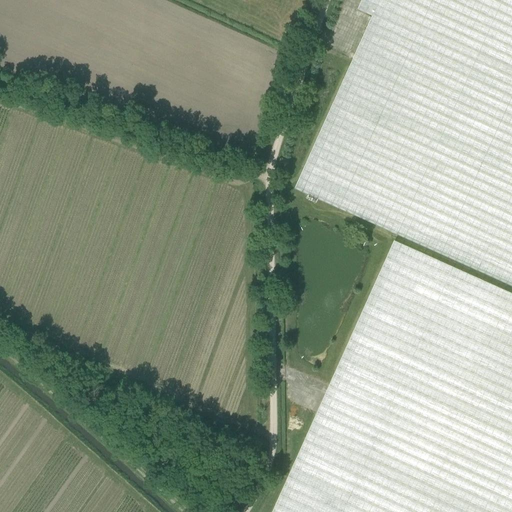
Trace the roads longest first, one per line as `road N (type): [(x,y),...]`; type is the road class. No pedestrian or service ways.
road 1 (track): [(334,0),(273,176),(0,76)]
road 2 (unclassified): [(246,511),(267,481),(276,437),(273,176)]
